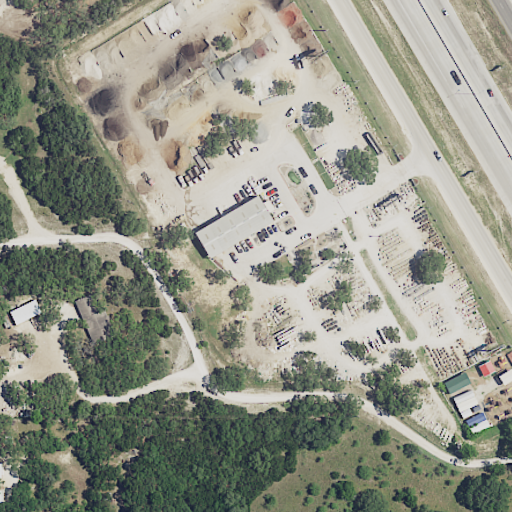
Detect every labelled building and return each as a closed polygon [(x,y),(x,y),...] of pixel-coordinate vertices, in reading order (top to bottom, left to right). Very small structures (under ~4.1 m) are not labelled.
[(226,84),(236,74),(227,63),(218,71),(216,69),(209,75),(219,86),(224,81),(226,84)] [(372,221),(388,213),(370,179),(354,188),(372,221)] [(193,229),(206,256),(272,225),(259,197),(193,229)] [(73,301),(91,340),(114,329),(104,308),(96,311),(88,294),(73,301)] [(488,426),(482,411),(464,419),(471,434),(488,426)]
